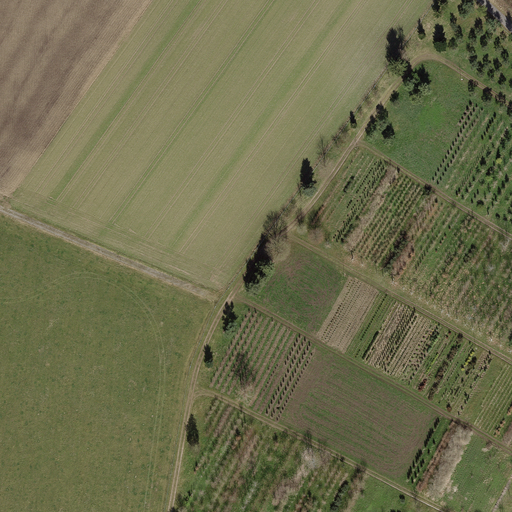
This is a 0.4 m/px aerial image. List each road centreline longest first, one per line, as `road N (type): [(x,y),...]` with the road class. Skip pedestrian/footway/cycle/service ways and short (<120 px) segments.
road 1 (track): [(511,359),(286,235),(235,298),(202,391),(181,511)]
road 2 (track): [(511,107),(425,51),(359,140),(511,236)]
road 3 (track): [(511,453),(235,298)]
road 4 (track): [(202,391),(443,511)]
road 5 (track): [(0,209),(207,295)]
